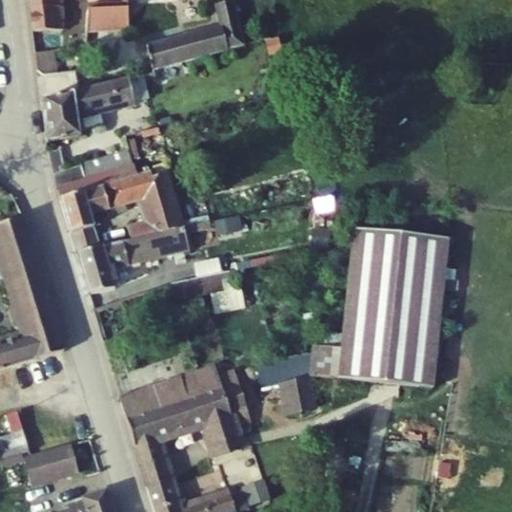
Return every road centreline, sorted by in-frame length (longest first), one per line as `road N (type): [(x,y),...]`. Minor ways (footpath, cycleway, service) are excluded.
road 1 (residential): [(92,376),(29,158),(7,0)]
road 2 (residential): [(132,511),(92,376)]
